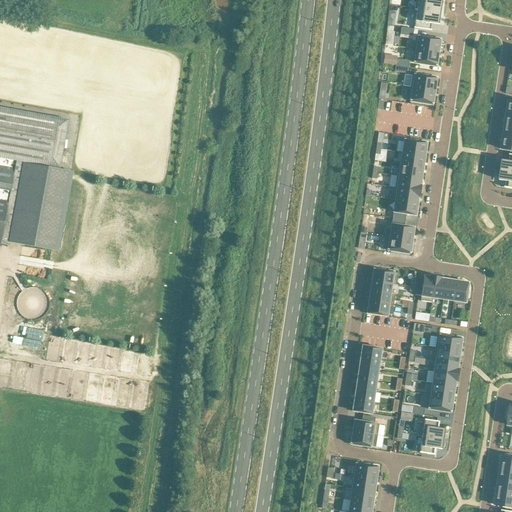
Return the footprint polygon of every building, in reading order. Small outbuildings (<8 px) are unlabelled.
[(416,0),(415,9),(417,10),(417,9),(440,13),(441,10),(442,0),(440,0),(416,0)] [(414,27),(414,28),(428,30),(428,29),(429,23),(438,25),(440,15),(440,13),(417,9),(417,10),(414,27)] [(401,28),(400,35),(413,37),(414,30),(401,28)] [(416,37),(414,49),(438,53),(440,40),(436,40),(436,38),(428,37),(427,39),(416,37)] [(414,49),(412,62),(424,63),(423,65),(432,66),(432,65),(437,65),(438,53),(414,49)] [(412,75),(410,87),(435,91),(437,79),(432,78),(432,77),(424,75),(424,77),(412,75)] [(410,87),(408,100),(420,102),(420,103),(428,104),(428,103),(433,104),(435,91),(410,87)] [(0,246),(0,247),(1,244),(8,245),(9,242),(58,251),(73,174),(59,171),(59,169),(68,120),(0,107),(0,246)] [(511,125),(505,125),(503,137),(511,138),(511,125)] [(511,138),(503,137),(501,149),(511,150),(511,138)] [(404,140),(403,153),(425,156),(427,144),(422,143),(422,141),(414,140),(414,142),(404,140)] [(401,164),(401,165),(423,168),(425,156),(403,153),(401,164)] [(503,160),(501,170),(511,171),(511,154),(510,155),(509,161),(503,160)] [(398,164),(397,176),(421,180),(423,168),(401,165),(401,164),(398,164)] [(511,171),(501,170),(500,180),(506,181),(505,187),(505,188),(511,188),(511,171)] [(397,176),(395,188),(421,192),(422,185),(420,185),(421,180),(397,176)] [(395,188),(393,200),(395,201),(395,200),(418,204),(418,199),(419,199),(421,192),(395,188)] [(395,201),(393,219),(405,220),(406,214),(416,216),(418,204),(395,200),(395,201)] [(390,236),(390,237),(412,240),(414,228),(404,226),(405,220),(393,219),(390,236)] [(388,236),(386,249),(397,251),(397,252),(405,254),(406,252),(410,253),(412,240),(390,237),(390,236),(388,236)] [(374,270),(372,281),(392,284),(392,285),(397,285),(398,274),(394,273),(394,271),(390,271),(382,270),(374,268),(374,270)] [(54,301),(54,297),(54,293),(53,289),(51,286),(48,282),(46,280),(42,277),(38,276),(33,275),(28,276),(25,277),(21,279),(18,281),(15,285),(13,289),(12,292),(11,297),(12,301),(13,304),(15,308),(17,311),(20,314),(24,317),(27,318),(32,318),(35,318),(40,317),(45,315),(48,312),(51,309),(52,306),(54,301)] [(415,293),(415,295),(418,296),(421,296),(420,301),(432,303),(433,298),(432,298),(435,277),(430,276),(430,277),(424,276),(423,284),(417,283),(416,288),(415,293)] [(435,277),(432,298),(433,298),(443,299),(446,280),(444,279),(444,278),(442,278),(435,277)] [(446,280),(443,299),(454,301),(457,281),(446,280)] [(372,281),(370,292),(390,295),(390,294),(392,285),(392,284),(372,281)] [(457,281),(454,301),(465,303),(466,303),(467,299),(468,291),(469,283),(468,283),(457,281)] [(370,292),(369,302),(389,305),(389,306),(393,307),(395,295),(390,294),(390,295),(370,292)] [(369,302),(367,314),(387,317),(389,306),(389,305),(369,302)] [(424,325),(423,332),(430,333),(436,334),(437,327),(431,326),(424,325)] [(437,335),(435,348),(460,352),(462,339),(462,338),(457,337),(449,336),(437,334),(437,335)] [(363,346),(361,357),(380,360),(381,349),(363,346)] [(435,348),(434,360),(436,360),(458,363),(460,352),(435,348)] [(361,357),(359,368),(378,371),(380,360),(361,357)] [(436,360),(434,372),(458,375),(459,365),(458,365),(458,363),(436,360)] [(359,368),(358,379),(376,382),(378,371),(359,368)] [(434,372),(432,384),(455,387),(455,385),(456,385),(458,375),(434,372)] [(358,379),(356,389),(375,392),(376,382),(358,379)] [(431,395),(431,396),(453,399),(455,387),(432,384),(431,395)] [(356,389),(354,400),(373,403),(375,392),(356,389)] [(426,408),(426,409),(438,411),(446,412),(451,413),(451,411),(453,399),(431,396),(431,395),(428,395),(426,408)] [(354,400),(353,411),(371,414),(373,403),(354,400)] [(412,407),(411,414),(417,415),(424,415),(425,409),(418,408),(412,407)] [(354,421),(353,432),(373,435),(372,435),(377,436),(379,424),(374,424),(375,418),(363,416),(362,422),(354,421)] [(419,426),(417,436),(422,437),(422,436),(443,439),(445,429),(438,428),(439,422),(424,420),(425,420),(424,426),(419,426)] [(353,432),(351,443),(359,444),(358,446),(367,447),(367,446),(371,446),(372,435),(373,435),(353,432)] [(419,452),(419,453),(434,455),(434,454),(435,448),(442,449),(443,439),(422,436),(422,437),(420,452),(419,452)] [(511,458),(502,457),(500,469),(511,470),(511,458)] [(353,464),(351,477),(354,477),(354,476),(376,480),(378,468),(378,466),(374,466),(374,465),(365,464),(356,463),(356,464),(353,464)] [(511,470),(500,469),(499,481),(511,482),(511,470)] [(354,477),(352,488),(374,492),(376,480),(354,476),(354,477)] [(511,482),(499,481),(497,493),(511,495),(511,482)] [(352,488),(350,500),(373,504),(374,492),(352,488)] [(511,495),(497,493),(495,505),(511,507),(511,495)] [(349,511),(348,511),(371,511),(373,504),(350,500),(349,511)]
